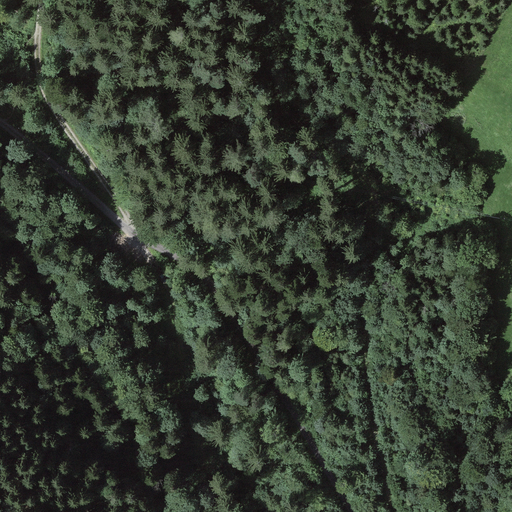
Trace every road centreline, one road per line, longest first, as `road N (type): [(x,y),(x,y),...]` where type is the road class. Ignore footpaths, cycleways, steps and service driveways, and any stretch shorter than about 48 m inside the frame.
road 1 (track): [(131,224),(217,293),(356,511)]
road 2 (track): [(226,511),(192,431),(173,299),(130,244),(131,224)]
road 3 (track): [(41,0),(39,86),(131,224)]
road 4 (track): [(0,300),(8,328),(57,390),(124,511)]
road 5 (track): [(131,224),(0,120)]
